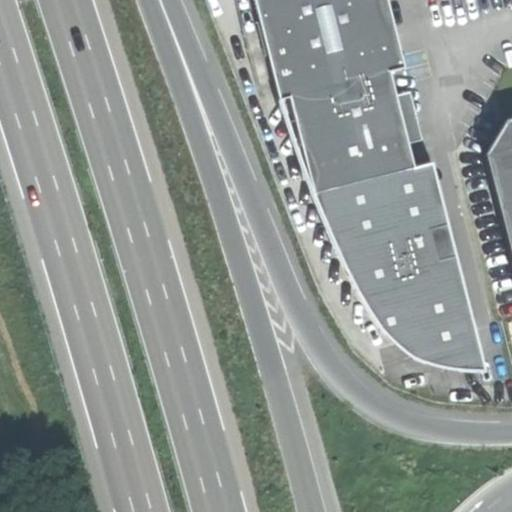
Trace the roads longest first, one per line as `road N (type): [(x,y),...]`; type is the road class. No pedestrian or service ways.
road 1 (trunk): [(511,434),(425,429),(387,415),(332,365),(300,318),(217,103),(166,0)]
road 2 (trunk): [(313,511),(265,335),(150,0)]
road 3 (trunk): [(218,511),(130,195),(65,0)]
road 4 (trunk): [(0,38),(146,511)]
